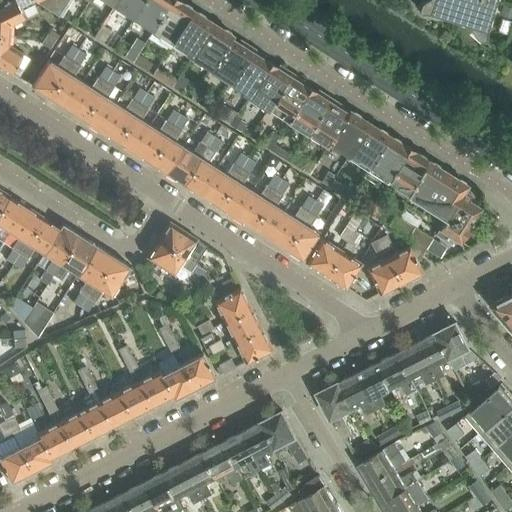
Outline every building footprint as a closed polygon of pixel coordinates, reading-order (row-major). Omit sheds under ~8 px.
[(8,0),(0,4),(0,34),(9,35),(10,25),(24,18),(15,0),(8,0)] [(36,0),(56,12),(63,0),(36,0)] [(116,0),(113,6),(133,18),(144,0),(116,0)] [(144,0),(133,18),(152,31),(171,0),(144,0)] [(178,0),(171,0),(152,31),(172,43),(193,9),(178,0)] [(429,0),(427,9),(485,27),(493,0),(429,0)] [(511,8),(504,6),(501,16),(511,18),(511,8)] [(193,9),(172,43),(192,56),(213,22),(193,9)] [(213,22),(192,56),(210,67),(211,68),(231,36),(231,33),(213,22)] [(101,24),(94,37),(102,42),(110,30),(101,24)] [(51,29),(42,43),(50,49),(59,35),(51,29)] [(22,54),(8,45),(9,35),(0,34),(0,66),(10,73),(22,54)] [(210,67),(208,70),(229,83),(252,47),(242,40),(238,41),(231,37),(231,36),(211,68),(210,67)] [(136,37),(125,56),(133,61),(137,55),(145,43),(136,37)] [(48,59),(31,85),(49,97),(79,49),(72,45),(65,55),(58,65),(48,59)] [(252,47),(229,83),(249,96),(270,62),(263,57),(262,53),(252,47)] [(86,54),(79,49),(49,97),(65,107),(82,81),(73,75),(80,64),(86,54)] [(137,55),(133,61),(148,71),(152,64),(137,55)] [(270,62),(249,96),(268,108),(291,72),(281,65),(277,66),(270,62)] [(82,81),(65,107),(82,118),(112,71),(105,66),(99,76),(98,76),(92,87),(82,81)] [(157,67),(153,74),(172,86),(176,80),(157,67)] [(114,86),(113,86),(120,76),(112,71),(82,118),(89,122),(88,123),(99,130),(116,103),(107,97),(114,86)] [(291,72),(268,108),(288,121),(309,86),(303,82),(301,78),(291,72)] [(172,86),(172,87),(180,93),(188,81),(179,75),(176,80),(172,86)] [(309,86),(288,121),(307,133),(330,97),(320,90),(317,91),(309,86)] [(199,87),(191,99),(197,104),(205,91),(199,87)] [(125,109),(116,103),(99,130),(115,140),(146,93),(139,88),(132,98),(125,109)] [(153,97),(146,93),(115,140),(132,151),(150,124),(140,118),(147,107),(153,97)] [(330,97),(307,133),(327,145),(328,143),(348,111),(341,107),(341,103),(330,97)] [(224,105),(217,116),(230,125),(235,116),(237,114),(224,105)] [(150,124),(132,151),(149,162),(180,114),(173,109),(166,119),(159,130),(150,124)] [(348,111),(328,143),(348,156),(370,122),(352,110),(348,111)] [(181,129),(187,119),(180,114),(149,162),(166,173),(183,146),(174,140),(181,129)] [(245,122),(235,116),(230,125),(240,131),(245,122)] [(370,122),(348,156),(368,168),(389,134),(370,122)] [(183,146),(166,173),(183,184),(214,136),(206,131),(200,141),(193,152),(183,146)] [(272,131),(263,146),(269,150),(278,136),(272,131)] [(389,134),(368,168),(387,181),(409,147),(389,134)] [(215,151),(214,150),(221,140),(214,136),(183,184),(200,194),(217,167),(208,161),(215,151)] [(278,147),(274,153),(289,162),(293,156),(278,147)] [(409,147),(387,181),(407,193),(428,159),(409,147)] [(226,173),(217,167),(200,194),(217,205),(247,157),(240,153),(233,163),(233,162),(226,173)] [(254,162),(247,157),(217,205),(233,216),(251,189),(241,183),(248,172),(254,162)] [(428,159),(407,193),(426,206),(448,172),(428,159)] [(309,160),(302,171),(309,175),(316,164),(309,160)] [(327,171),(320,183),(328,187),(335,176),(327,171)] [(448,172),(426,206),(446,218),(461,194),(461,195),(466,187),(466,186),(465,183),(466,183),(448,172)] [(260,195),(251,189),(233,216),(244,222),(251,226),(281,179),(274,174),(267,184),(260,195)] [(281,179),(251,226),(268,237),(284,210),(275,204),(282,194),(288,183),(281,179)] [(0,209),(9,195),(0,189),(0,209)] [(379,194),(367,212),(370,214),(375,217),(387,199),(379,194)] [(478,206),(461,195),(461,194),(446,218),(439,228),(459,241),(461,239),(465,238),(470,230),(469,226),(479,209),(478,206)] [(9,195),(0,209),(0,226),(0,225),(10,231),(26,206),(9,195)] [(284,210),(268,237),(284,247),(315,200),(307,196),(301,206),(294,216),(284,210)] [(309,226),(316,215),(315,215),(322,205),(315,200),(284,247),(302,259),(319,232),(309,226)] [(13,248),(6,258),(13,263),(43,217),(26,206),(10,231),(19,237),(12,248),(13,248)] [(396,214),(389,225),(408,237),(414,226),(396,214)] [(59,227),(43,217),(13,263),(20,267),(27,257),(27,258),(34,247),(43,253),(59,227)] [(190,248),(196,239),(170,222),(159,239),(206,270),(211,262),(201,256),(201,255),(190,248)] [(46,269),(46,270),(40,280),(47,284),(79,234),(62,223),(59,227),(43,253),(53,259),(46,269)] [(340,236),(347,241),(354,230),(347,225),(340,236)] [(414,226),(408,237),(413,240),(426,249),(433,238),(414,226)] [(354,230),(347,241),(354,245),(361,235),(354,230)] [(79,234),(47,284),(54,289),(61,279),(68,268),(77,274),(96,244),(79,234)] [(386,235),(380,238),(386,249),(392,246),(386,235)] [(306,262),(326,275),(341,251),(321,238),(306,262)] [(380,238),(375,241),(380,252),(386,249),(380,238)] [(159,239),(148,257),(174,274),(180,264),(191,271),(201,277),(206,270),(159,239)] [(413,240),(409,247),(417,263),(426,249),(413,240)] [(80,291),(73,301),(81,306),(113,255),(96,244),(77,274),(86,280),(80,291)] [(409,247),(388,257),(401,283),(422,272),(409,247)] [(361,264),(341,251),(326,275),(345,287),(361,264)] [(130,266),(113,255),(81,306),(88,311),(94,301),(95,301),(102,290),(111,296),(130,266)] [(388,257),(367,268),(380,293),(401,283),(388,257)] [(214,300),(225,321),(250,308),(239,287),(214,300)] [(511,293),(494,302),(494,304),(511,325),(511,293)] [(250,308),(225,321),(235,341),(261,328),(250,308)] [(6,312),(0,316),(0,317),(4,323),(10,318),(6,312)] [(209,319),(197,325),(201,333),(209,329),(213,327),(209,319)] [(437,332),(450,357),(461,352),(466,363),(480,356),(470,347),(457,321),(437,332)] [(167,324),(160,328),(165,339),(173,335),(167,324)] [(261,328),(235,341),(246,362),(271,349),(261,328)] [(12,330),(13,339),(25,338),(24,329),(12,330)] [(201,333),(198,335),(203,343),(213,338),(209,329),(201,333)] [(440,363),(450,357),(437,332),(417,342),(436,379),(445,374),(440,363)] [(179,346),(173,335),(165,339),(171,350),(179,346)] [(25,338),(13,339),(14,347),(26,346),(25,338)] [(220,340),(208,346),(213,355),(225,349),(220,340)] [(417,342),(398,352),(411,377),(421,372),(427,384),(436,379),(417,342)] [(126,345),(119,349),(124,360),(132,356),(126,345)] [(202,352),(182,363),(195,388),(215,377),(202,352)] [(407,394),(401,382),(411,377),(398,352),(378,361),(391,387),(392,390),(397,399),(407,394)] [(132,356),(124,360),(130,371),(138,367),(132,356)] [(231,359),(219,365),(223,373),(235,367),(231,359)] [(378,361),(358,371),(371,397),(377,409),(387,404),(381,393),(391,387),(378,361)] [(182,363),(162,373),(172,395),(174,399),(195,388),(182,363)] [(86,366),(78,370),(84,381),(91,377),(86,366)] [(160,369),(140,380),(152,405),(172,395),(162,373),(160,369)] [(358,371),(339,382),(352,407),(362,402),(368,414),(377,409),(371,397),(358,371)] [(496,371),(486,379),(492,386),(502,378),(496,371)] [(97,388),(91,377),(84,381),(89,392),(97,388)] [(140,380),(119,390),(132,416),(152,405),(140,380)] [(339,382),(318,392),(331,418),(344,438),(353,434),(342,412),(352,407),(339,382)] [(511,393),(503,383),(465,415),(467,417),(467,416),(481,432),(511,404),(511,393)] [(45,387),(37,391),(43,402),(51,398),(45,387)] [(119,390),(99,401),(112,426),(132,416),(119,390)] [(51,398),(43,402),(49,413),(57,409),(51,398)] [(463,408),(459,400),(449,405),(453,413),(463,408)] [(99,401),(78,411),(91,437),(112,426),(99,401)] [(511,404),(481,432),(495,448),(511,433),(511,404)] [(449,405),(438,411),(442,419),(453,413),(449,405)] [(263,420),(276,446),(283,443),(296,465),(309,457),(296,436),(283,410),(263,420)] [(428,410),(417,415),(421,423),(432,418),(428,410)] [(78,411),(58,422),(71,447),(91,437),(78,411)] [(14,417),(6,421),(13,433),(20,430),(14,417)] [(263,420),(243,430),(262,468),(272,463),(266,452),(276,446),(263,420)] [(6,421),(0,423),(0,430),(4,438),(13,433),(6,421)] [(435,421),(426,425),(435,436),(442,431),(435,421)] [(58,422),(37,432),(39,436),(51,457),(71,447),(58,422)] [(457,423),(448,429),(455,440),(464,433),(457,423)] [(388,430),(393,438),(403,432),(399,424),(388,430)] [(224,440),(237,466),(247,461),(253,473),(262,468),(243,430),(224,440)] [(388,430),(378,436),(383,444),(393,438),(388,430)] [(511,433),(495,448),(509,465),(511,461),(511,433)] [(39,436),(19,446),(32,471),(53,461),(51,457),(39,436)] [(224,440),(204,451),(217,476),(227,471),(233,483),(243,478),(237,466),(224,440)] [(370,441),(353,451),(358,458),(374,448),(370,441)] [(384,448),(359,463),(371,482),(396,467),(390,458),(401,451),(395,441),(384,448)] [(452,445),(445,450),(451,459),(459,454),(452,445)] [(19,446),(0,455),(0,459),(11,482),(32,471),(19,446)] [(476,449),(466,455),(474,465),(483,459),(476,449)] [(204,451),(185,461),(204,498),(213,493),(207,482),(217,476),(204,451)] [(465,464),(459,454),(451,459),(458,469),(465,464)] [(483,459),(474,465),(481,475),(490,468),(483,459)] [(185,461),(165,471),(178,497),(188,491),(194,503),(204,498),(185,461)] [(396,467),(371,482),(382,501),(407,486),(418,479),(412,469),(401,476),(396,467)] [(165,471),(145,481),(161,511),(172,511),(168,502),(178,497),(165,471)] [(320,474),(308,482),(301,489),(305,496),(325,484),(320,474)] [(407,486),(382,501),(388,511),(407,511),(419,505),(413,496),(424,489),(418,479),(407,486)] [(477,480),(470,485),(477,494),(484,489),(477,480)] [(161,511),(145,481),(126,491),(136,511),(147,511),(149,511),(161,511)] [(325,484),(305,496),(289,506),(293,511),(299,511),(306,508),(308,511),(321,511),(337,503),(325,484)] [(501,484),(492,490),(499,500),(508,494),(501,484)] [(277,494),(282,501),(291,494),(286,487),(277,494)] [(484,489),(477,494),(484,504),(491,499),(484,489)] [(136,511),(126,491),(106,501),(112,511),(136,511)] [(277,494),(267,501),(273,508),(282,501),(277,494)] [(511,498),(508,494),(499,500),(506,510),(511,505),(511,498)] [(112,511),(106,501),(87,511),(112,511)] [(342,511),(337,503),(321,511),(342,511)]
